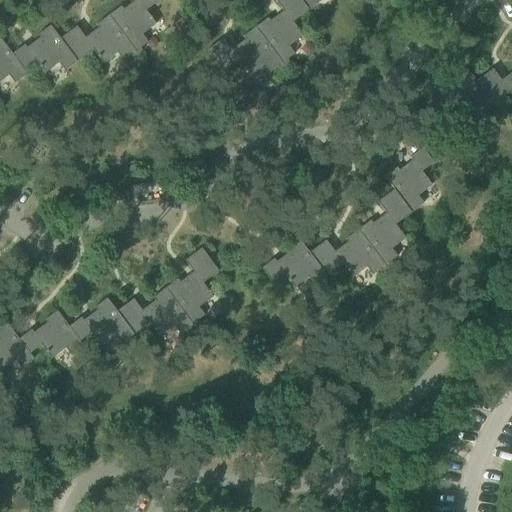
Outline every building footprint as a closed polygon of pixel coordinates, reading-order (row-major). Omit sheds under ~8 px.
[(120,6),(108,15),(137,54),(141,50),(140,48),(147,42),(142,34),(155,24),(145,10),(158,0),(136,0),(138,2),(125,12),(120,6)] [(267,18),(255,27),(284,66),(288,63),(286,60),(294,54),(288,46),(302,36),(292,22),(308,10),(300,0),(274,0),(285,14),(271,24),(267,18)] [(300,0),(308,10),(320,1),(319,0),(300,0)] [(76,26),(60,38),(77,61),(93,49),(103,63),(117,53),(122,60),(130,55),(132,57),(137,54),(108,15),(96,25),(100,30),(86,40),(76,26)] [(24,44),(12,54),(22,68),(34,59),(45,73),(58,63),(64,70),(77,61),(60,38),(50,25),(37,34),(41,40),(28,50),(24,44)] [(284,66),(255,27),(242,37),(246,42),(233,52),(223,38),(206,50),(223,73),(239,61),(250,75),(263,65),(269,73),(277,67),(279,69),(284,66)] [(0,80),(8,75),(14,83),(26,73),(22,68),(12,54),(0,37),(0,80)] [(492,69),(476,81),(492,104),(509,92),(511,96),(511,67),(511,75),(502,83),(492,69)] [(492,104),(476,81),(466,68),(453,77),(457,83),(444,93),(440,87),(427,96),(438,111),(450,102),(460,116),(474,105),(480,113),(492,104)] [(384,176),(394,190),(411,213),(423,203),(417,195),(431,185),(421,171),(433,162),(422,148),(409,157),(414,163),(400,173),(396,167),(384,176)] [(370,220),(357,230),(386,268),(391,265),(389,262),(397,256),(391,249),(405,238),(394,225),(411,213),(394,190),(377,202),(387,216),(374,226),(370,220)] [(325,240),(309,253),(326,276),(342,264),(352,277),(366,267),(372,275),(380,269),(382,272),(386,268),(357,230),(345,239),(349,244),(336,254),(325,240)] [(326,276),(309,253),(299,239),(286,249),(291,254),(277,264),(273,259),(261,268),(271,282),(283,274),(294,287),(307,277),(313,285),(325,276),(326,276)] [(178,279),(165,288),(194,327),(198,323),(197,321),(204,315),(199,307),(212,297),(202,283),(218,271),(201,248),(184,260),(195,274),(182,284),(178,279)] [(133,299),(117,311),(133,334),(150,322),(160,336),(174,326),(179,333),(187,327),(189,330),(194,327),(165,288),(153,297),(157,303),(143,313),(133,299)] [(81,317),(68,326),(79,341),(91,332),(101,346),(115,335),(121,343),(133,334),(117,311),(107,298),(94,307),(98,313),(85,323),(81,317)] [(31,329),(18,339),(29,353),(41,344),(51,358),(65,348),(71,355),(83,346),(79,341),(68,326),(56,310),(44,319),(48,325),(35,335),(31,329)] [(0,368),(1,370),(15,360),(21,368),(33,358),(29,353),(18,339),(6,322),(0,327),(0,368)]
